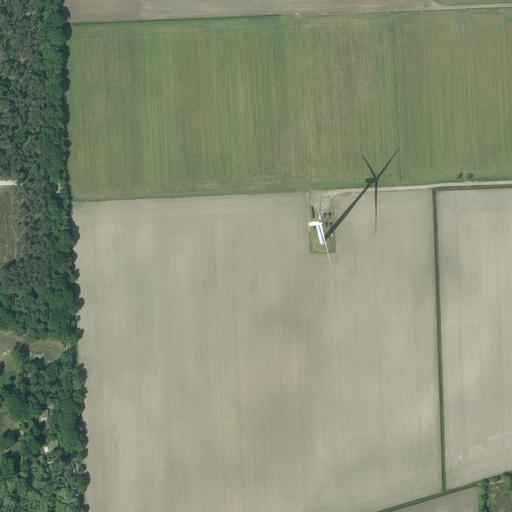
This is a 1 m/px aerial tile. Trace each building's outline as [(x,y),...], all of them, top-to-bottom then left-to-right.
[(52,340),(38,341),(39,348),(51,347),(50,345),(52,345),(52,340)] [(37,396),(39,396),(39,400),(46,400),(46,392),(39,392),(37,392),(37,396)] [(38,410),(38,419),(48,419),(48,411),(38,410)] [(44,448),(45,453),(48,452),(48,453),(59,451),(57,443),(47,445),(47,447),(44,448)] [(11,450),(13,458),(19,457),(18,448),(11,450)] [(29,467),(42,463),(41,458),(27,462),(27,456),(23,457),(24,462),(27,462),(29,467)]
